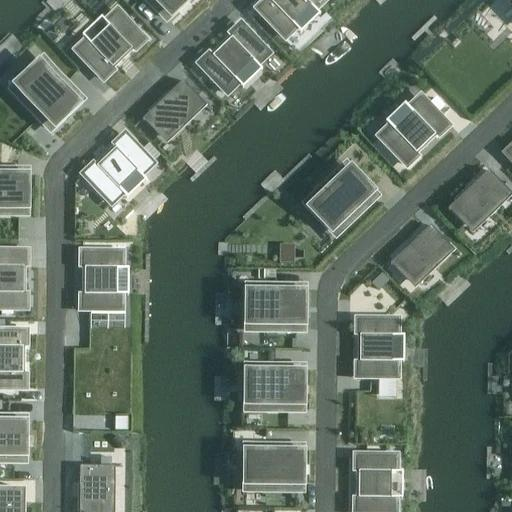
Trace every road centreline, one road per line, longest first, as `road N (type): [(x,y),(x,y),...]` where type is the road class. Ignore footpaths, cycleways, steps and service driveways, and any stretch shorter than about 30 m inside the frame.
road 1 (residential): [(53,511),(66,155),(231,0)]
road 2 (residential): [(511,109),(325,282),(322,511)]
